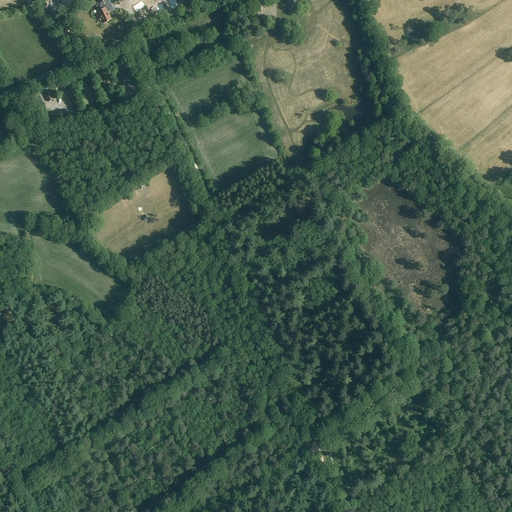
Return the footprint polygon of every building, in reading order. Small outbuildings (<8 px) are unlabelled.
[(102,20),(103,24),(111,20),(108,13),(108,11),(113,9),(108,0),(98,0),(100,5),(99,9),(100,11),(98,12),(99,15),(97,16),(100,21),(102,20)] [(174,0),(165,0),(168,9),(177,6),(174,0)] [(262,13),(263,8),(265,8),(275,4),(273,0),(270,0),(262,4),(259,4),(257,12),(262,13)] [(154,4),(152,5),(156,15),(164,11),(160,2),(154,4)] [(49,90),(43,93),(48,102),(53,99),(49,90)] [(59,111),(69,105),(65,99),(55,106),(59,111)] [(56,122),(70,118),(68,111),(54,115),(56,122)]
